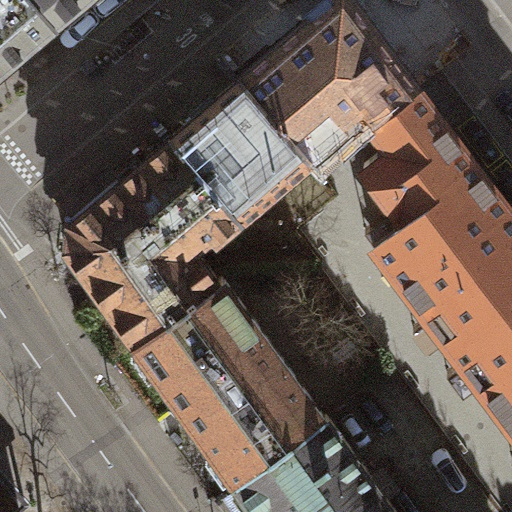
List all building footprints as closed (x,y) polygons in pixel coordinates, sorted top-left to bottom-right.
[(0,0),(0,72),(55,25),(33,0),(0,0)] [(33,0),(55,25),(84,0),(33,0)] [(369,123),(417,87),(352,0),(331,0),(242,76),(312,159),(362,116),(369,123)] [(242,76),(171,136),(242,219),(312,159),(242,76)] [(417,87),(369,123),(388,147),(361,167),(402,220),(376,240),(407,282),(508,206),(417,87)] [(219,276),(196,246),(213,231),(219,238),(242,219),(171,136),(71,220),(67,247),(136,342),(221,280),(219,276)] [(506,412),(511,407),(511,211),(508,206),(407,282),(506,412)] [(225,277),(221,280),(136,342),(237,481),(326,417),(225,277)] [(399,511),(329,415),(326,417),(237,481),(259,511),(399,511)] [(0,511),(20,511),(32,503),(0,465),(0,511)]
